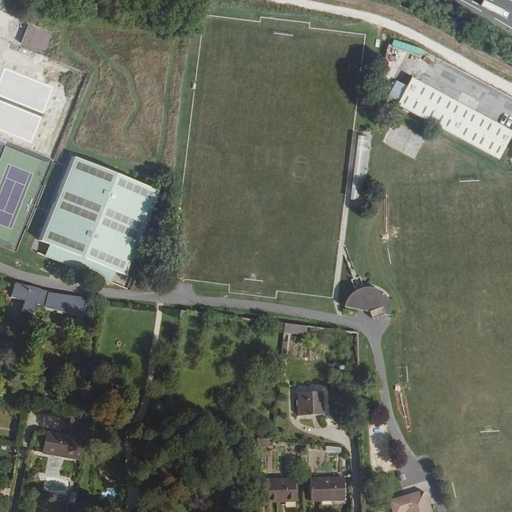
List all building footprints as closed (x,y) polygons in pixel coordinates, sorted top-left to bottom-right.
[(52,32),(29,24),(21,46),(43,55),(52,32)] [(511,134),(511,132),(411,77),(407,86),(398,81),(388,98),(498,159),(510,139),(511,139),(511,134)] [(363,200),(372,135),(358,134),(350,199),(363,200)] [(161,192),(73,157),(40,240),(51,245),(46,257),(111,282),(116,270),(128,275),(161,192)] [(344,302),(343,308),(369,311),(372,318),(384,312),(391,313),(391,308),(390,303),(388,300),(387,298),(385,294),(383,291),(379,289),(375,288),(371,286),(368,285),(366,285),(362,287),(357,289),(352,291),(348,295),(346,299),(344,302)] [(36,296),(14,290),(10,304),(23,307),(21,317),(34,320),(36,310),(92,322),(95,307),(75,303),(63,302),(36,296)] [(285,343),(287,331),(276,329),(275,341),(285,343)] [(311,334),(287,331),(285,343),(309,345),(311,334)] [(324,423),(324,399),(300,400),(301,423),(324,423)] [(85,456),(89,424),(72,422),(69,441),(47,438),(44,459),(83,465),(85,456)] [(261,446),(262,455),(272,455),(272,447),(261,446)] [(324,502),(349,500),(347,482),(313,485),(314,506),(324,506),(324,502)] [(280,505),(300,504),(298,485),(270,486),(272,508),(281,508),(280,505)] [(419,490),(390,500),(393,511),(432,511),(427,494),(419,490)] [(77,510),(78,499),(71,498),(69,509),(77,510)]
